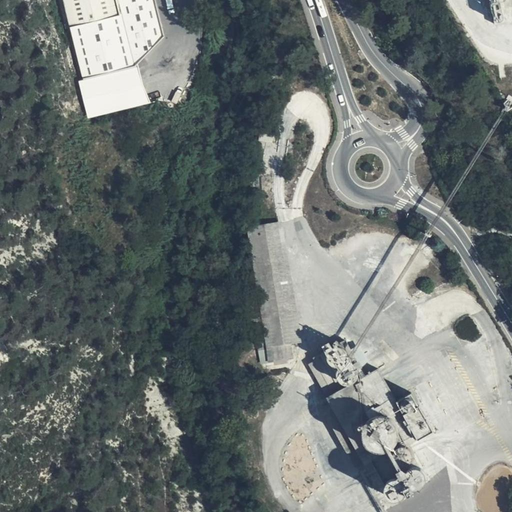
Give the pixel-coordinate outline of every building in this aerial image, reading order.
[(58,0),(66,28),(71,27),(64,0),(58,0)] [(64,0),(71,27),(75,26),(66,0),(64,0)] [(66,0),(75,26),(121,15),(117,0),(66,0)] [(511,0),(490,0),(494,11),(501,9),(499,0),(511,0)] [(273,143),(277,129),(263,126),(259,140),(273,143)] [(283,222),(248,228),(262,317),(250,320),(263,364),(267,363),(278,361),(294,359),(291,343),(301,341),(283,222)] [(369,374),(349,338),(344,341),(333,347),(331,341),(324,345),(326,350),(313,357),(315,360),(308,364),(327,398),(319,402),(357,468),(371,460),(395,502),(429,484),(405,442),(417,435),(420,439),(435,431),(413,393),(397,402),(379,369),(369,374)]
